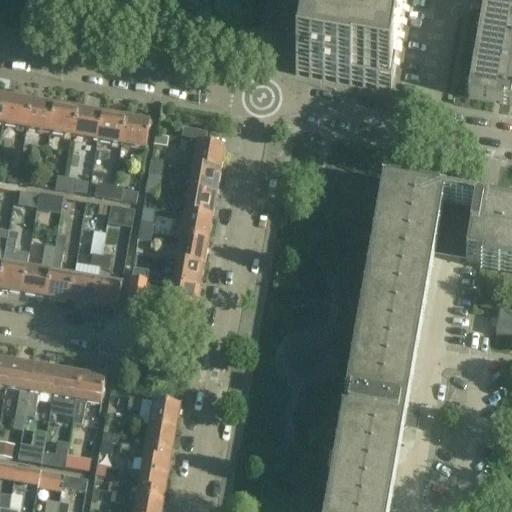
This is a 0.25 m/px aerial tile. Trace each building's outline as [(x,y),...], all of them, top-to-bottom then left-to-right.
[(511,0),(308,0),(298,59),(295,77),(309,79),(391,94),(407,0),(484,0),(483,12),(467,100),(494,105),(499,106),(510,108),(511,108),(511,0)] [(25,133),(30,106),(7,101),(2,129),(25,133)] [(49,137),(54,110),(30,106),(25,133),(49,137)] [(73,142),(78,114),(54,110),(49,137),(73,142)] [(97,146),(102,118),(78,114),(73,142),(97,146)] [(121,150),(126,122),(102,118),(97,146),(121,150)] [(145,154),(150,126),(126,122),(121,150),(145,154)] [(183,132),(181,143),(187,145),(183,169),(192,171),(193,169),(221,174),(225,151),(205,148),(207,136),(183,132)] [(155,139),(154,148),(167,150),(168,141),(155,139)] [(192,171),(188,193),(216,198),(221,174),(193,169),(192,171)] [(11,172),(8,185),(16,187),(19,174),(11,172)] [(19,174),(16,187),(27,188),(29,176),(19,174)] [(149,175),(147,186),(160,188),(162,177),(149,175)] [(57,180),(55,193),(64,195),(66,182),(57,180)] [(66,182),(64,195),(74,196),(76,183),(66,182)] [(147,186),(146,197),(158,199),(160,188),(147,186)] [(97,188),(95,200),(112,203),(114,190),(97,188)] [(114,190),(112,203),(121,204),(123,193),(123,192),(114,190)] [(388,190),(367,307),(331,511),(383,511),(396,439),(410,429),(404,421),(399,421),(429,253),(429,252),(466,259),(465,263),(511,271),(511,219),(499,217),(490,204),(482,209),(481,214),(474,212),(474,213),(437,206),(439,199),(388,190)] [(216,198),(188,193),(184,217),(212,221),(216,198)] [(212,221),(184,217),(180,240),(208,245),(212,221)] [(141,225),(140,233),(152,235),(153,227),(141,225)] [(140,233),(138,244),(150,246),(152,235),(140,233)] [(18,236),(8,234),(7,244),(0,281),(0,294),(22,298),(26,272),(13,269),(18,236)] [(66,238),(57,236),(54,252),(45,302),(69,306),(74,280),(59,277),(66,238)] [(208,245),(180,240),(176,265),(204,269),(208,245)] [(26,272),(22,298),(45,302),(54,252),(44,250),(40,274),(26,272)] [(92,258),(90,271),(99,272),(101,260),(92,258)] [(101,260),(99,272),(109,274),(111,261),(101,260)] [(204,269),(176,265),(172,288),(200,293),(204,269)] [(133,272),(132,282),(147,284),(148,275),(133,272)] [(97,284),(74,280),(69,306),(92,310),(97,284)] [(140,319),(147,284),(132,282),(126,316),(140,319)] [(122,288),(97,284),(92,310),(117,314),(122,288)] [(166,287),(160,322),(178,326),(182,326),(184,316),(195,318),(200,293),(172,288),(166,287)] [(511,316),(499,314),(495,339),(511,341),(511,316)] [(0,391),(6,392),(10,366),(0,363),(0,391)] [(15,419),(25,421),(33,370),(10,366),(6,392),(19,395),(15,419)] [(53,400),(58,374),(33,370),(25,421),(35,422),(39,398),(53,400)] [(53,400),(50,418),(74,422),(81,378),(58,374),(53,400)] [(74,422),(73,429),(82,430),(86,406),(101,409),(105,382),(81,378),(74,422)] [(139,413),(141,403),(129,401),(127,411),(139,413)] [(153,405),(149,430),(175,434),(180,410),(153,405)] [(72,429),(74,416),(65,415),(63,427),(72,429)] [(122,439),(121,449),(171,457),(175,434),(149,430),(147,444),(122,439)] [(167,481),(171,457),(121,449),(119,459),(143,463),(141,476),(167,481)] [(0,480),(14,483),(16,471),(0,468),(0,480)] [(16,471),(14,483),(37,487),(39,475),(16,471)] [(40,476),(38,491),(60,495),(62,480),(63,479),(50,477),(40,476)] [(113,487),(112,496),(125,498),(125,499),(136,501),(137,500),(163,505),(167,481),(141,476),(138,491),(113,487)] [(125,498),(112,496),(110,506),(123,508),(125,498)] [(136,501),(134,511),(161,511),(163,505),(137,500),(136,501)]
